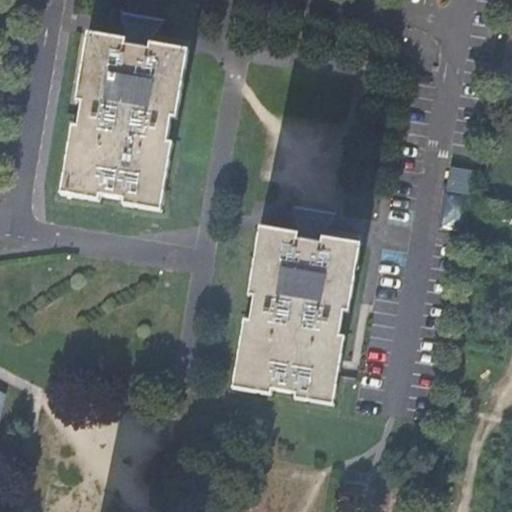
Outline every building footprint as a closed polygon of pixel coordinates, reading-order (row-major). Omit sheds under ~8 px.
[(164,213),(190,53),(136,43),(90,35),(63,196),(164,213)] [(445,194),(440,226),(459,229),(463,229),(469,198),(445,194)] [(511,204),(480,199),(477,216),(510,221),(511,207),(511,204)] [(459,229),(440,226),(436,250),(455,253),(459,229)] [(262,229),(240,355),(234,390),(333,407),(360,246),(307,237),(262,229)]
